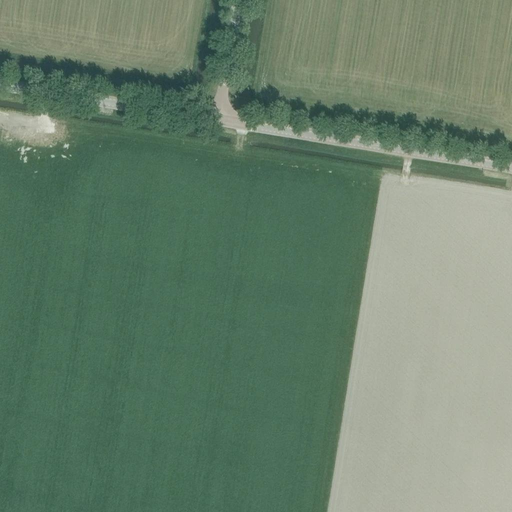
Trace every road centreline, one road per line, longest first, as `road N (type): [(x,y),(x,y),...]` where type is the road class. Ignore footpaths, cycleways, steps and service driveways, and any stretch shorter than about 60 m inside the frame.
road 1 (tertiary): [(511,169),(217,120)]
road 2 (tertiary): [(217,120),(0,82)]
road 3 (unclassified): [(217,120),(237,0)]
